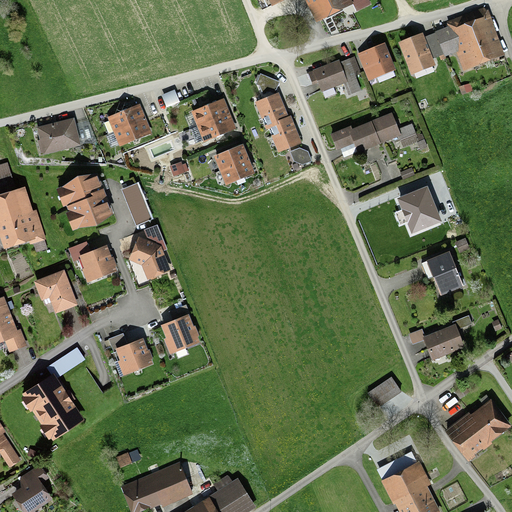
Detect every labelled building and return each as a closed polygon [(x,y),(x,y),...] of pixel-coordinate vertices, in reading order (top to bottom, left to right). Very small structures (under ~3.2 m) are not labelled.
[(268,0),(272,8),(289,0),(268,0)] [(303,0),(315,24),(354,5),(357,12),(372,5),(369,0),(303,0)] [(457,51),(464,69),(505,54),(487,5),(446,20),(448,25),(435,29),(436,31),(445,55),(446,55),(457,51)] [(411,73),(436,64),(433,57),(425,35),(423,31),(399,40),(411,73)] [(447,57),(446,55),(445,55),(436,31),(425,35),(433,57),(440,55),(442,59),(447,57)] [(358,52),(369,79),(396,68),(385,41),(358,52)] [(340,61),(339,58),(313,68),(313,69),(308,71),(313,84),(318,82),(325,99),(338,94),(334,86),(344,82),(348,94),(361,89),(356,75),(361,73),(355,55),(340,61)] [(260,85),(264,96),(277,88),(279,82),(261,73),(256,84),(260,85)] [(471,82),(459,86),(462,94),(473,91),(471,82)] [(175,88),(167,91),(173,104),(180,101),(175,88)] [(167,91),(162,94),(167,107),(173,104),(167,91)] [(280,149),(298,142),(293,130),(288,118),(286,119),(283,110),(277,96),(258,104),(271,135),(274,134),(280,149)] [(236,129),(232,119),(229,113),(224,101),(195,113),(206,141),(236,129)] [(150,132),(146,121),(144,115),(140,106),(109,118),(110,120),(104,123),(108,133),(115,130),(120,144),(150,132)] [(371,119),(381,142),(399,135),(404,147),(417,142),(420,149),(428,146),(422,131),(416,134),(412,122),(399,127),(392,111),(371,119)] [(41,155),(81,145),(74,116),(37,125),(40,139),(38,139),(41,155)] [(381,142),(371,119),(353,127),(351,124),(331,132),(337,149),(340,147),(344,157),(381,142)] [(253,172),(250,163),(247,158),(243,146),(216,157),(227,183),(253,172)] [(312,160),(308,150),(300,147),(290,150),(294,160),(302,164),(312,160)] [(170,165),(174,175),(185,171),(181,160),(170,165)] [(16,187),(8,161),(0,163),(0,235),(3,247),(29,239),(30,243),(34,242),(37,251),(47,248),(45,239),(46,238),(37,208),(33,209),(25,184),(16,187)] [(412,166),(400,172),(403,179),(415,174),(412,166)] [(78,227),(110,214),(103,195),(96,176),(57,190),(64,207),(66,206),(68,211),(66,211),(72,229),(78,227)] [(135,183),(124,187),(139,224),(150,220),(135,183)] [(442,219),(427,183),(397,195),(402,208),(395,212),(400,224),(408,221),(412,231),(442,219)] [(156,240),(157,243),(161,244),(163,250),(168,248),(158,223),(144,228),(147,236),(156,240)] [(157,243),(139,235),(129,258),(142,264),(147,278),(171,269),(163,250),(161,244),(157,243)] [(469,248),(465,237),(455,241),(460,252),(469,248)] [(87,240),(69,247),(70,251),(66,252),(69,258),(72,257),(73,261),(81,258),(84,267),(82,267),(87,281),(117,270),(115,265),(117,264),(114,254),(112,255),(107,243),(90,250),(87,240)] [(450,249),(421,261),(428,279),(434,276),(441,294),(464,286),(450,249)] [(51,301),(55,312),(78,303),(64,267),(34,279),(42,299),(44,299),(46,303),(51,301)] [(0,339),(6,337),(11,351),(27,344),(21,330),(15,333),(2,301),(0,302),(0,339)] [(191,315),(186,304),(169,311),(172,319),(161,323),(166,337),(164,338),(170,352),(200,341),(198,335),(199,334),(195,324),(193,324),(190,316),(191,315)] [(452,321),(454,323),(455,323),(458,328),(472,323),(469,314),(452,321)] [(498,318),(492,321),(496,330),(502,327),(498,318)] [(432,359),(465,346),(458,328),(455,323),(454,323),(425,335),(422,327),(408,333),(413,344),(424,339),(432,359)] [(148,349),(143,335),(127,342),(123,332),(109,338),(109,339),(105,340),(107,346),(111,345),(112,349),(116,348),(117,350),(114,351),(118,359),(114,361),(120,376),(153,362),(152,358),(153,358),(149,348),(148,349)] [(49,366),(57,379),(86,359),(77,346),(49,366)] [(378,407),(402,390),(391,375),(368,392),(378,407)] [(71,424),(81,418),(66,395),(58,384),(54,379),(28,396),(29,398),(27,399),(35,411),(36,411),(39,415),(38,416),(41,420),(41,419),(44,422),(43,423),(51,435),(52,434),(54,436),(62,430),(63,431),(72,425),(71,424)] [(457,392),(460,397),(467,392),(464,387),(457,392)] [(471,413),(492,442),(495,440),(494,437),(511,424),(491,397),(490,398),(486,393),(480,398),(483,403),(471,413)] [(492,442),(471,413),(469,411),(445,429),(469,460),(476,455),(475,453),(483,447),(484,448),(492,442)] [(19,461),(1,434),(6,430),(0,420),(0,451),(10,467),(19,461)] [(120,466),(141,458),(137,449),(128,452),(128,451),(116,456),(120,466)] [(396,502),(400,511),(440,511),(428,485),(431,483),(419,460),(418,460),(413,451),(377,469),(383,483),(378,485),(387,504),(393,501),(394,503),(396,502)] [(121,485),(131,511),(132,511),(150,505),(151,507),(161,503),(162,506),(194,493),(180,461),(121,485)] [(20,476),(21,486),(12,492),(25,511),(31,511),(53,498),(43,480),(49,477),(40,464),(20,476)] [(247,511),(256,507),(239,477),(233,481),(228,473),(214,482),(218,489),(180,511),(247,511)]
